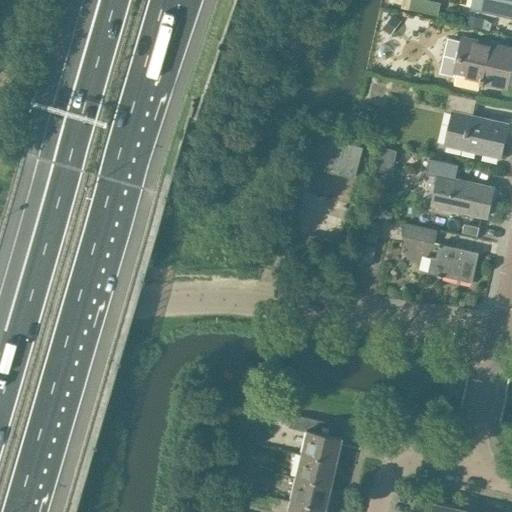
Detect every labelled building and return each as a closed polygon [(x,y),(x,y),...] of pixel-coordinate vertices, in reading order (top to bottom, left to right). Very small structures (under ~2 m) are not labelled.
[(511,0),(480,0),(478,9),(511,16),(511,0)] [(511,65),(511,48),(464,38),(457,72),(458,72),(456,84),(480,89),(482,83),(485,84),(486,80),(508,85),(511,65)] [(478,98),(449,91),(445,111),(453,113),(446,144),(502,156),(509,123),(474,115),(478,98)] [(360,145),(307,131),(298,163),(351,177),(360,145)] [(458,165),(430,158),(427,173),(439,176),(433,204),(487,217),(494,188),(455,179),(458,165)] [(437,229),(405,222),(403,234),(434,241),(437,229)] [(362,230),(354,263),(371,267),(378,234),(362,230)] [(473,283),(479,253),(440,244),(436,258),(432,257),(429,273),(438,275),(438,276),(443,277),(444,276),(473,283)] [(254,406),(247,437),(265,441),(272,410),(254,406)] [(338,437),(341,425),(301,416),(298,429),(305,431),(300,452),(335,460),(340,437),(338,437)] [(249,466),(254,444),(246,442),(241,464),(249,466)] [(330,484),(335,460),(300,452),(295,476),(330,484)] [(244,489),(249,466),(241,464),(236,487),(244,489)] [(324,507),(330,484),(295,476),(289,499),(324,507)] [(237,511),(238,511),(244,489),(236,487),(231,510),(237,511)] [(323,511),(324,507),(289,499),(286,511),(323,511)] [(455,511),(456,508),(432,502),(430,511),(455,511)]
